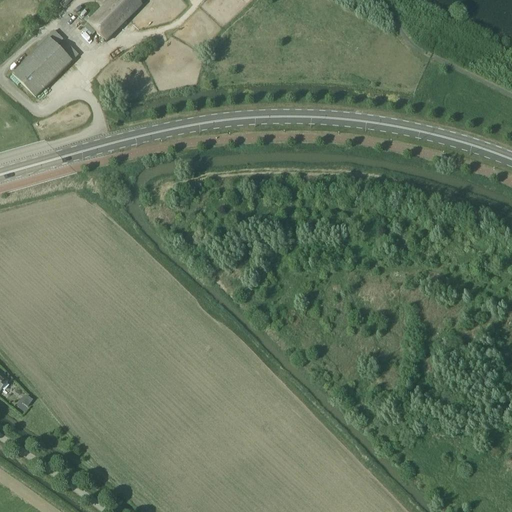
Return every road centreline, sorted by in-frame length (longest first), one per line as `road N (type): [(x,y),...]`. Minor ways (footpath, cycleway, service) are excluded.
road 1 (secondary): [(511,160),(393,126),(255,117),(139,136),(0,175)]
road 2 (unclassified): [(0,79),(34,112),(74,95),(91,101),(97,114),(92,133),(0,160)]
road 3 (unclassified): [(106,511),(0,436)]
